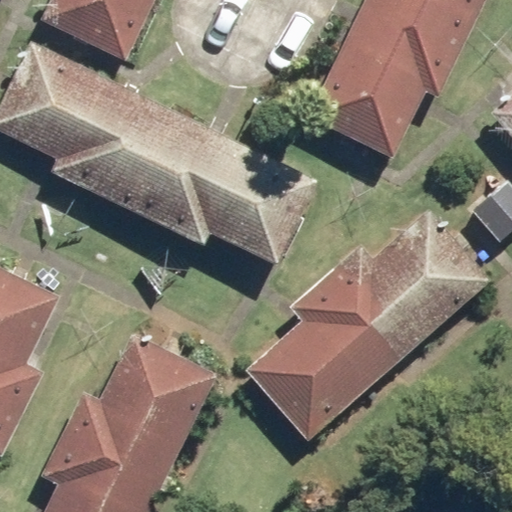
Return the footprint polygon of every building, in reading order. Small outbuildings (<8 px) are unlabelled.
[(160,0),(53,0),(44,21),(131,62),(160,0)] [(486,0),(370,0),(319,108),(402,147),(437,72),(450,78),(486,0)] [(323,170),(37,33),(0,111),(0,123),(61,152),(55,166),(213,242),(220,228),(281,257),(323,170)] [(511,94),(499,106),(511,120),(511,94)] [(511,235),(511,170),(471,206),(504,243),(511,235)] [(297,300),(311,316),(255,364),(313,432),(497,275),(439,207),(378,258),(365,242),(297,300)] [(0,253),(0,441),(8,446),(51,367),(36,358),(72,293),(0,253)] [(107,397),(90,387),(46,466),(66,477),(46,511),(153,511),(229,373),(145,327),(107,397)]
